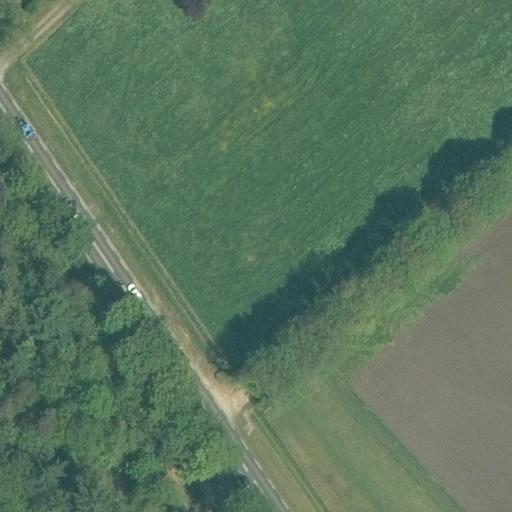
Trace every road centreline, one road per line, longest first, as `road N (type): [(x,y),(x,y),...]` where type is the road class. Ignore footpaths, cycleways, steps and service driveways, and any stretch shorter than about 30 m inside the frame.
road 1 (primary): [(274,511),(0,106)]
road 2 (track): [(213,422),(511,152)]
